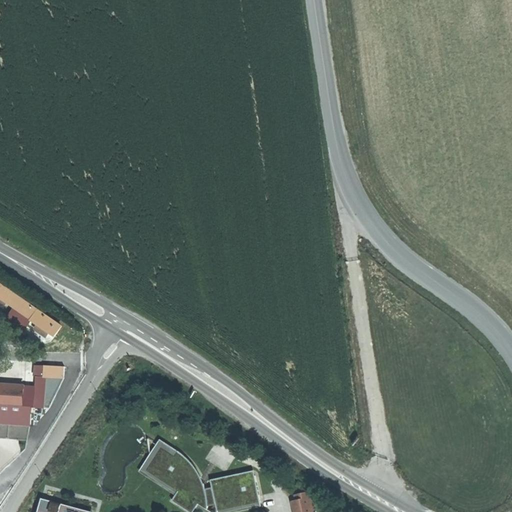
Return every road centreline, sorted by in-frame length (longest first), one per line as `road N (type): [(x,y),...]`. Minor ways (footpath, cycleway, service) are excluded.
road 1 (unclassified): [(314,0),(340,170),(357,209),(384,243),(511,343)]
road 2 (secondary): [(301,451),(216,374),(138,322)]
road 3 (secondary): [(136,345),(301,451)]
road 4 (unclassified): [(9,511),(94,377)]
road 5 (secondary): [(138,322),(1,252)]
